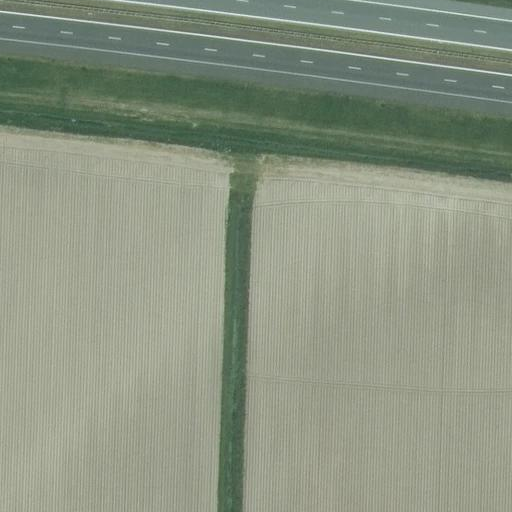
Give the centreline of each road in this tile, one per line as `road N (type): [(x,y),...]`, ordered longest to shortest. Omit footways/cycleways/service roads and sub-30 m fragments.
road 1 (motorway): [(0,25),(511,89)]
road 2 (motorway): [(511,35),(227,0)]
